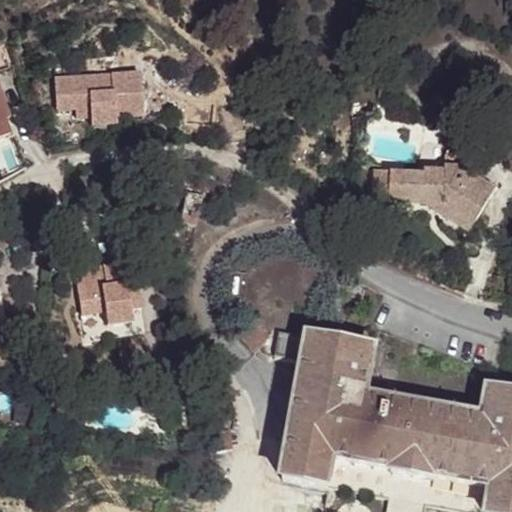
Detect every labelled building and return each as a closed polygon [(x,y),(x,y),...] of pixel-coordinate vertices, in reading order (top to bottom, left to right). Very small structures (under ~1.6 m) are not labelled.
[(140,78),(54,83),(55,113),(75,112),(76,112),(76,107),(89,106),(90,120),(91,128),(115,126),(115,120),(142,117),(140,78)] [(0,139),(9,136),(0,112),(0,109),(3,108),(0,99),(0,139)] [(89,106),(76,107),(76,112),(75,112),(76,121),(90,120),(89,106)] [(445,153),(444,170),(460,171),(475,180),(484,167),(464,154),(445,153)] [(374,175),(372,211),(388,212),(388,206),(426,208),(443,209),(443,205),(474,225),(495,193),(475,180),(460,171),(444,170),(444,175),(424,174),(424,177),(374,175)] [(443,209),(426,208),(468,235),(474,225),(443,205),(443,209)] [(135,281),(125,282),(123,265),(103,267),(105,276),(76,280),(81,311),(104,307),(105,314),(106,327),(131,324),(129,311),(142,309),(135,281)] [(105,276),(103,267),(75,271),(76,280),(105,276)] [(104,307),(81,311),(82,317),(105,314),(104,307)] [(232,330),(255,354),(260,348),(271,336),(250,313),(232,330)] [(0,346),(9,344),(5,322),(0,323),(0,346)] [(282,482),(449,511),(511,511),(511,397),(488,393),(483,422),(365,401),(374,353),(308,341),(308,340),(283,335),(282,338),(278,337),(275,357),(304,362),(282,482)] [(271,336),(260,348),(267,356),(275,357),(278,337),(271,336)] [(212,454),(232,451),(229,431),(209,433),(212,454)]
